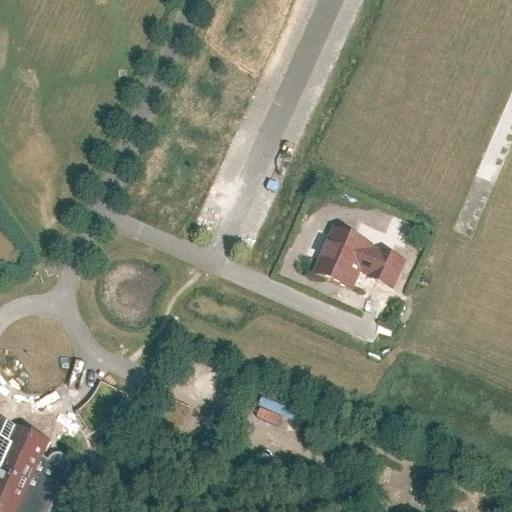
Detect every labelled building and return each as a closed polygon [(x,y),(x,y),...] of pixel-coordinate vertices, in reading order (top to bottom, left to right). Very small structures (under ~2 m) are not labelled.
[(250,72),(204,171),(221,178),(267,79),(250,72)] [(489,176),(511,119),(511,80),(503,76),(466,167),(489,176)] [(213,196),(217,186),(199,179),(195,189),(213,196)] [(369,249),(370,247),(336,232),(316,276),(350,291),(361,266),(373,271),(369,280),(393,290),(405,263),(381,252),(380,254),(369,249)] [(8,443),(13,432),(0,425),(0,511),(51,511),(69,473),(71,467),(69,460),(65,456),(59,454),(52,456),(48,461),(41,458),(48,442),(19,429),(12,444),(8,443)]
